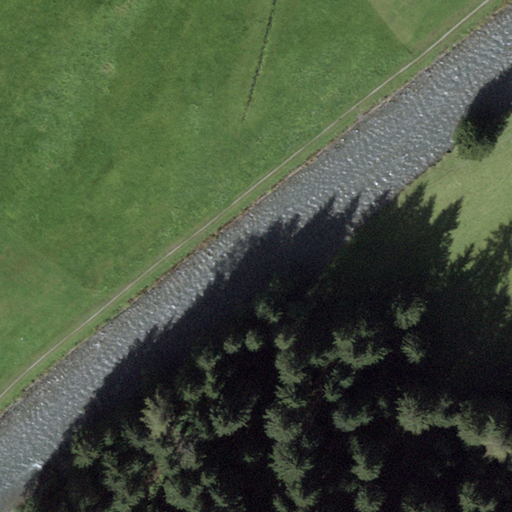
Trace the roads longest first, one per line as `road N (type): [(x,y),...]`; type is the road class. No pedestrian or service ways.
road 1 (track): [(0,408),(487,0)]
road 2 (track): [(511,382),(372,511)]
